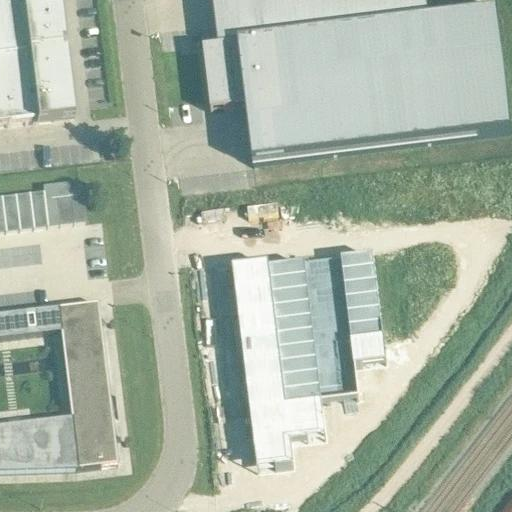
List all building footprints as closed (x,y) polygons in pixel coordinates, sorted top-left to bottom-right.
[(0,0),(0,129),(70,121),(56,9),(55,0),(0,0)] [(212,0),(218,50),(203,52),(211,115),(245,111),(252,169),(511,137),(511,133),(497,17),(429,25),(426,0),(212,0)] [(43,195),(0,200),(0,236),(47,231),(87,226),(83,198),(79,199),(77,184),(42,189),(43,195)] [(443,247),(339,260),(353,370),(383,366),(378,331),(419,324),(415,300),(449,295),(443,247)] [(318,408),(355,403),(337,260),(229,273),(254,475),(290,471),(287,447),(322,443),(318,408)] [(0,430),(0,476),(76,473),(116,469),(96,307),(57,312),(0,318),(0,343),(59,337),(69,421),(0,430)]
